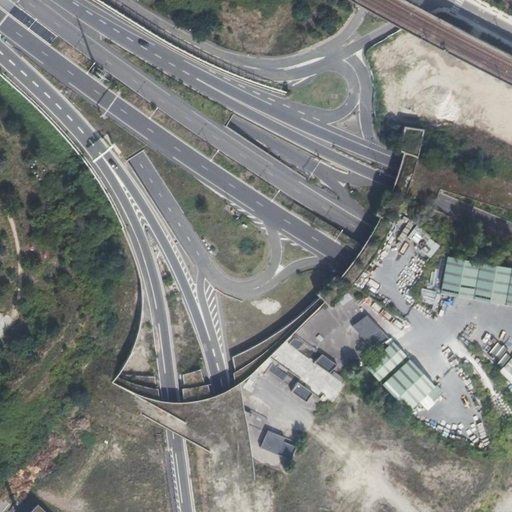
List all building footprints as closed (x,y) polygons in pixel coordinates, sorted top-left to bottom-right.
[(511,54),(459,28),(413,3),(406,0),(348,0),(387,21),(428,43),(479,69),(511,85),(511,54)] [(267,192),(352,246),(357,239),(271,185),(267,192)] [(385,190),(386,188),(382,187),(372,210),(375,212),(385,190)] [(402,194),(386,188),(385,190),(375,212),(389,221),(402,194)] [(415,225),(406,238),(431,255),(440,243),(415,225)] [(511,271),(446,260),(440,297),(511,309),(511,271)] [(315,290),(317,293),(333,276),(335,273),(332,271),(315,290)] [(333,276),(317,293),(329,304),(349,282),(335,273),(333,276)] [(404,415),(437,386),(395,340),(363,368),(404,415)]
